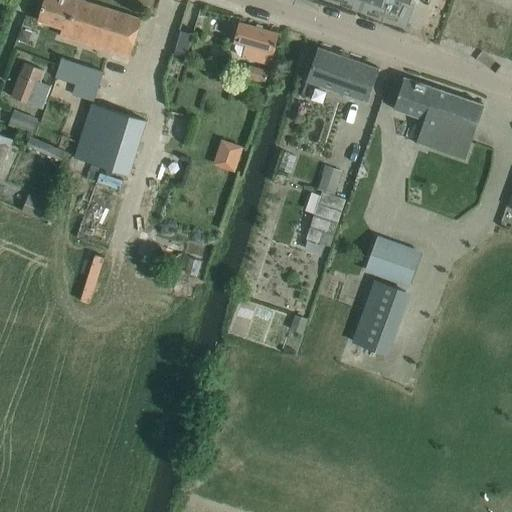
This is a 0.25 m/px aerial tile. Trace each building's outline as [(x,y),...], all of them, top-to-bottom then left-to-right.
[(60,34),(129,56),(141,18),(84,0),(43,0),(38,19),(62,27),(60,34)] [(239,21),(234,41),(233,42),(245,46),(242,56),(270,64),(279,32),(239,21)] [(176,53),(186,56),(191,38),(181,35),(176,53)] [(318,46),(312,65),(306,80),(368,101),(380,67),(318,46)] [(58,74),(76,79),(72,94),(93,100),(102,71),(63,59),(58,74)] [(12,96),(30,103),(39,106),(48,83),(42,81),(46,70),(25,62),(12,96)] [(267,68),(249,62),(245,74),(264,79),(267,68)] [(417,143),(430,148),(435,135),(467,146),(482,103),(404,76),(394,107),(426,118),(417,143)] [(74,155),(129,173),(146,119),(91,102),(74,155)] [(13,109),(8,124),(33,132),(38,118),(13,109)] [(0,197),(5,186),(0,184),(0,170),(14,140),(0,133),(0,197)] [(27,144),(61,158),(64,151),(30,136),(27,144)] [(342,169),(325,164),(317,188),(334,193),(342,169)] [(93,195),(105,198),(109,185),(97,182),(93,195)] [(29,193),(21,210),(38,217),(49,195),(41,191),(38,197),(29,193)] [(321,195),(306,242),(327,250),(343,203),(321,195)] [(405,245),(392,280),(409,286),(422,251),(405,245)] [(289,327),(302,332),(307,318),(294,314),(289,327)]
